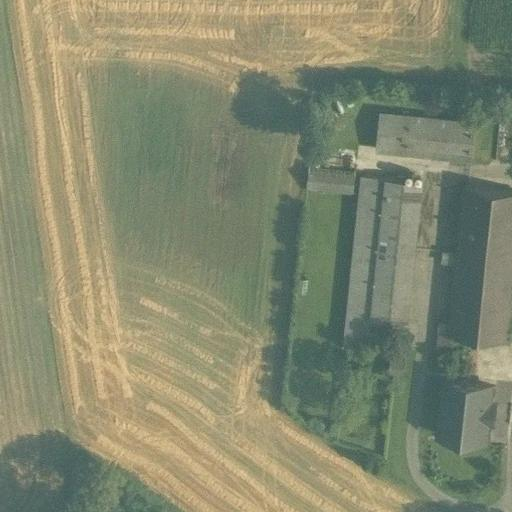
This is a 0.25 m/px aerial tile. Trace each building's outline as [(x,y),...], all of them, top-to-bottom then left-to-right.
[(475,117),(380,108),(376,144),(470,154),(475,117)] [(311,141),(305,184),(352,191),(358,148),(311,141)] [(421,177),(361,170),(345,311),(373,314),(405,317),(421,177)] [(511,266),(511,185),(464,181),(452,287),(509,291),(511,266)] [(509,291),(452,287),(448,327),(505,330),(509,291)] [(373,314),(345,311),(342,340),(370,343),(373,314)] [(490,381),(445,376),(438,431),(484,436),(486,417),(492,417),(494,400),(488,399),(490,381)]
